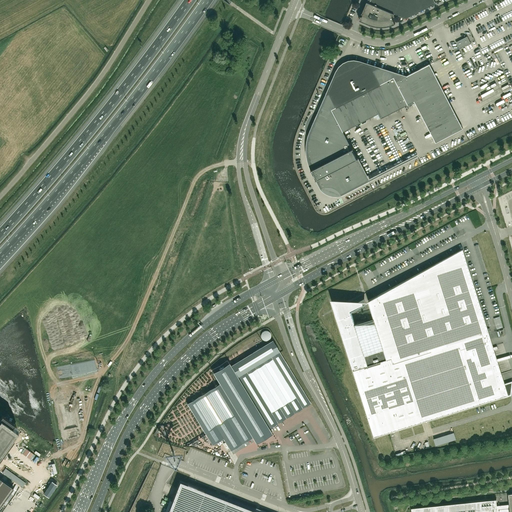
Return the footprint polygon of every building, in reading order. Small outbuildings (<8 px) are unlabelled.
[(367,0),(362,13),(362,12),(362,13),(363,13),(362,16),(361,15),(360,16),(361,16),(359,20),(363,21),(367,23),(368,24),(371,25),(372,25),(374,26),(375,26),(377,26),(378,26),(379,26),(380,26),(381,26),(383,26),(385,26),(386,26),(388,26),(389,26),(392,25),(393,24),(394,24),(395,23),(392,17),(394,13),(406,18),(436,3),(436,2),(432,4),(430,0),(367,0)] [(429,35),(400,47),(402,51),(430,39),(429,35)] [(471,43),(467,36),(464,38),(456,42),(458,46),(459,49),(471,43)] [(308,146),(308,150),(308,155),(309,160),(311,165),(322,188),(324,187),(327,186),(329,186),(331,187),(332,187),(331,189),(335,190),(335,188),(336,188),(338,190),(340,192),(341,194),(341,193),(368,180),(343,131),(378,113),(381,118),(414,101),(436,142),(463,128),(430,64),(405,76),(392,72),(392,71),(389,70),(388,71),(378,68),(362,63),(350,69),(349,68),(346,68),(346,70),(346,71),(335,76),(327,94),(315,123),(314,122),(312,125),(314,126),(311,131),(310,136),(309,141),(308,146)] [(483,349),(481,341),(485,339),(490,338),(488,331),(490,331),(489,328),(488,328),(463,249),(429,267),(369,300),(369,301),(375,322),(355,323),(351,311),(365,303),(365,302),(332,300),(337,317),(374,436),(422,421),(422,422),(423,422),(422,421),(427,420),(428,420),(427,420),(503,396),(503,397),(511,394),(511,383),(511,381),(505,384),(499,385),(499,386),(495,387),(492,376),(484,349),(483,349)] [(499,317),(494,318),(497,329),(503,327),(499,317)] [(219,383),(187,403),(204,432),(205,432),(212,444),(223,438),(231,450),(252,437),(255,441),(271,431),(269,428),(290,416),(311,403),(310,402),(280,352),(279,351),(273,340),(231,365),(229,362),(213,372),(219,383)] [(0,510),(5,504),(15,489),(0,477),(0,457),(14,438),(13,437),(18,429),(12,425),(15,421),(2,412),(0,415),(0,510)] [(6,468),(3,472),(4,473),(23,487),(26,483),(6,468)] [(260,511),(250,508),(180,481),(167,511),(260,511)] [(506,511),(507,510),(509,510),(510,510),(509,511),(511,511),(511,492),(508,493),(509,502),(509,504),(497,505),(496,499),(486,500),(411,508),(411,511),(506,511)]
